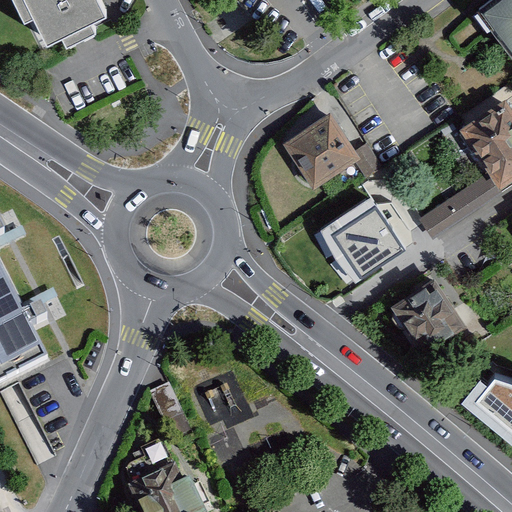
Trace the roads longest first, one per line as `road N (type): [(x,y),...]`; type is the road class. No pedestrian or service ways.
road 1 (secondary): [(510,511),(305,341)]
road 2 (residential): [(511,201),(305,341)]
road 3 (residential): [(64,511),(155,290)]
road 4 (residential): [(224,112),(357,48),(419,0)]
road 5 (secondary): [(117,211),(0,131)]
road 6 (residential): [(224,112),(164,0)]
